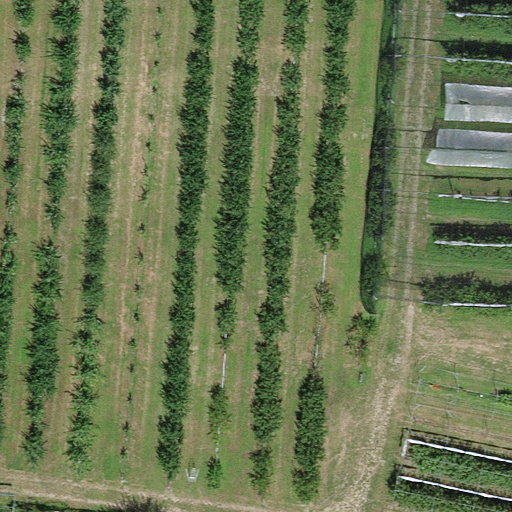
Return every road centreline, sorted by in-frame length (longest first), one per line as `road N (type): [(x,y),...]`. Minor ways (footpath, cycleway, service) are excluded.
road 1 (track): [(412,0),(377,472),(351,511)]
road 2 (track): [(136,511),(0,496)]
